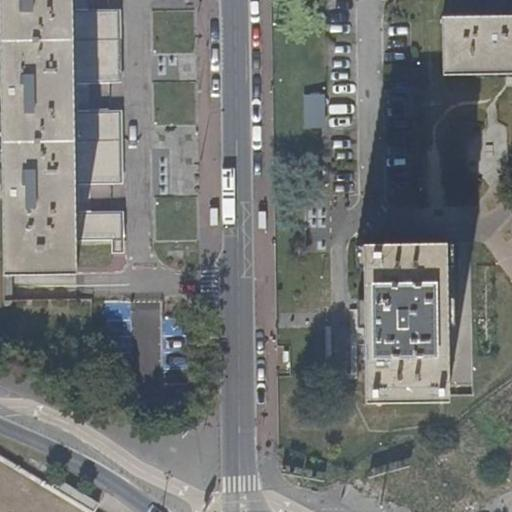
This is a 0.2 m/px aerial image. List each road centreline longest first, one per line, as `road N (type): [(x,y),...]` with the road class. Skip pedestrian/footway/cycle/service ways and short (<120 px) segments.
road 1 (secondary): [(237,0),(240,449)]
road 2 (primary): [(153,511),(59,447),(0,420)]
